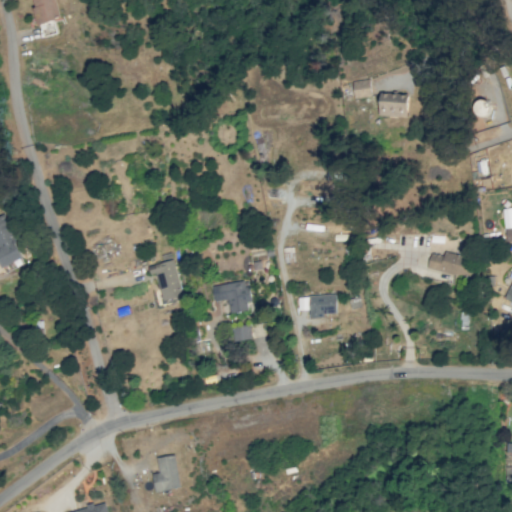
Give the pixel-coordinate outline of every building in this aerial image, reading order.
[(31,0),(39,25),(60,19),(54,0),(31,0)] [(353,80),(354,97),(371,96),(369,79),(353,80)] [(408,94),(380,93),(379,116),(408,117),(408,94)] [(511,193),(511,194),(511,205),(511,207),(503,208),(505,240),(511,239),(511,193)] [(0,215),(0,267),(0,268),(23,258),(15,239),(5,214),(0,215)] [(427,268),(478,281),(481,268),(472,265),(474,258),(444,251),(443,256),(431,253),(427,268)] [(163,301),(183,296),(174,259),(149,265),(151,274),(156,273),(163,301)] [(229,312),(250,310),(247,280),(211,284),(213,302),(228,300),(229,312)] [(335,294),(298,296),(298,310),(309,309),(309,317),(325,317),(325,313),(336,313),(335,294)] [(232,327),(233,341),(252,339),(251,325),(232,327)] [(155,490),(180,488),(176,455),(157,457),(159,472),(153,473),(155,490)] [(108,511),(106,502),(63,511),(108,511)]
